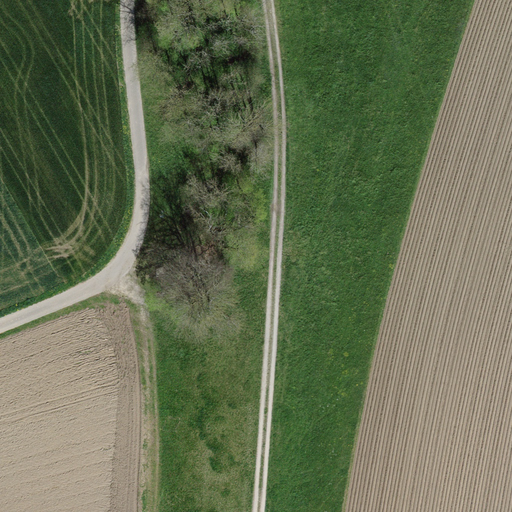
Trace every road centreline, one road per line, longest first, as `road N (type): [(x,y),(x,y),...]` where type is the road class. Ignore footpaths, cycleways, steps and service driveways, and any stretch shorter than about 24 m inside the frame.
road 1 (track): [(258,511),(278,198),(263,0)]
road 2 (track): [(138,249),(147,511)]
road 3 (track): [(126,0),(138,249)]
road 4 (track): [(138,249),(91,287),(0,324)]
